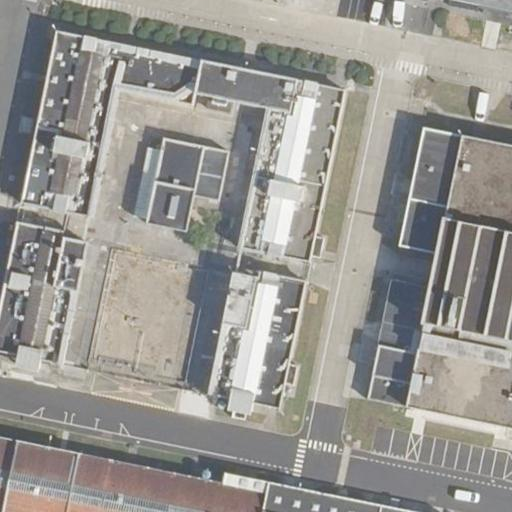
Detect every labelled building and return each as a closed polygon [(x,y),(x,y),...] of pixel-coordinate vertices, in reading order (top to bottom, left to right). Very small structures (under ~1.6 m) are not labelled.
[(511,0),(444,0),(511,14),(511,0)] [(347,91),(57,32),(21,204),(94,219),(119,92),(193,107),(196,95),(267,109),(240,249),(311,263),(318,237),(347,91)] [(511,146),(424,128),(400,247),(437,255),(431,291),(393,283),(368,400),(511,430),(511,146)] [(230,152),(165,140),(163,152),(148,221),(147,226),(187,233),(194,198),(220,203),(230,152)] [(148,221),(163,152),(149,150),(135,218),(148,221)] [(64,233),(18,223),(0,314),(0,352),(13,355),(30,357),(29,367),(41,371),(42,362),(64,366),(88,243),(63,239),(64,233)] [(210,270),(112,249),(89,363),(186,384),(210,270)] [(259,279),(234,274),(210,395),(231,401),(229,408),(253,413),(254,406),(281,410),(286,385),(295,386),(299,366),(291,365),(307,283),(260,274),(259,279)] [(30,357),(13,355),(11,364),(29,367),(30,357)] [(268,493),(0,438),(0,511),(408,511),(271,483),(268,493)]
